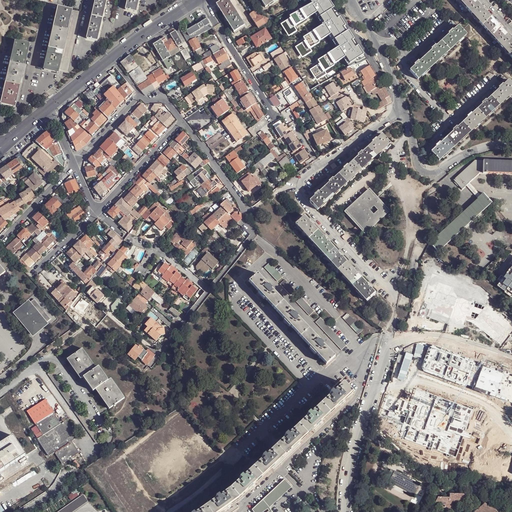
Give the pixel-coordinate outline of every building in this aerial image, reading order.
[(96,0),(87,39),(97,41),(102,20),(106,0),(96,0)] [(139,0),(128,0),(126,10),(136,12),(139,0)] [(222,0),(216,4),(233,32),(244,25),(228,0),(222,0)] [(458,0),(469,11),(477,3),(474,0),(458,0)] [(482,8),(477,3),(469,11),(482,26),(490,18),(486,13),(487,12),(483,7),(482,8)] [(72,12),(59,8),(44,70),(58,73),(72,12)] [(297,30),(306,25),(302,19),(304,18),(303,17),(302,14),(301,13),(299,11),(290,17),(297,30)] [(268,18),(256,16),(254,12),(249,15),(258,28),(266,23),(268,18)] [(483,27),(484,28),(493,20),(491,19),(490,18),(482,26),(483,27)] [(212,28),(207,20),(202,22),(207,31),(212,28)] [(484,28),(498,43),(506,35),(501,30),(503,29),(499,25),(498,26),(493,20),(484,28)] [(202,22),(183,33),(188,42),(207,31),(202,22)] [(245,26),(244,25),(233,32),(234,33),(245,26)] [(321,30),(322,32),(314,36),(317,42),(322,40),(324,43),(339,36),(337,32),(330,35),(329,32),(333,30),(331,25),(321,30)] [(466,35),(457,25),(441,40),(450,49),(466,35)] [(265,28),(254,35),(256,39),(254,40),(258,46),(271,38),(265,28)] [(183,43),(176,31),(170,34),(173,38),(178,47),(183,43)] [(236,41),(239,46),(249,40),(248,38),(246,35),(236,41)] [(511,57),(511,58),(511,57),(511,38),(511,40),(506,35),(498,43),(511,57)] [(359,47),(351,36),(295,67),(296,68),(299,74),(301,77),(302,79),(320,69),(322,68),(359,47)] [(178,47),(173,38),(167,41),(165,37),(161,39),(168,52),(169,52),(178,47)] [(189,42),(195,52),(196,51),(202,48),(199,43),(196,38),(189,42)] [(153,44),(163,61),(168,58),(171,56),(169,52),(168,52),(161,39),(153,44)] [(450,49),(441,40),(425,55),(433,64),(450,49)] [(30,45),(16,42),(1,104),(15,107),(30,45)] [(220,51),(216,45),(210,48),(211,50),(204,55),(204,56),(206,59),(209,57),(213,55),(220,51)] [(282,46),(276,50),(270,54),(274,60),(280,56),(282,55),(286,52),(282,46)] [(180,51),(178,47),(169,52),(171,56),(180,51)] [(192,57),(186,48),(181,52),(187,60),(192,57)] [(213,55),(219,65),(221,63),(228,59),(222,50),(220,51),(213,55)] [(247,58),(253,68),(264,61),(260,55),(259,56),(257,57),(254,53),(247,58)] [(139,67),(130,55),(120,63),(129,74),(134,70),(139,67)] [(274,60),(278,65),(280,64),(285,72),(290,68),(292,67),(286,58),(284,60),(283,57),(282,55),(280,56),(274,60)] [(433,64),(425,55),(409,70),(417,79),(433,64)] [(212,62),(209,57),(206,59),(200,63),(203,66),(205,69),(206,68),(205,66),(212,62)] [(169,60),(168,58),(163,61),(167,69),(172,66),(171,63),(173,62),(171,59),(169,60)] [(188,62),(191,68),(197,64),(194,59),(193,58),(188,62)] [(231,64),(229,60),(222,64),(218,66),(221,70),(231,64)] [(208,66),(205,69),(211,77),(214,75),(208,66)] [(334,71),(337,76),(341,73),(346,71),(345,69),(343,66),(334,71)] [(375,76),(369,66),(361,71),(366,79),(362,82),(365,87),(367,86),(371,92),(374,89),(382,101),(375,105),(375,106),(378,111),(389,104),(385,98),(389,96),(387,92),(384,88),(384,87),(380,90),(372,78),(375,76)] [(144,73),(139,67),(134,70),(129,74),(134,81),(144,73)] [(280,84),(283,89),(291,83),(292,83),(295,81),(298,79),(296,76),(293,71),(290,68),(285,72),(283,73),(287,79),(280,84)] [(351,71),(349,68),(346,71),(341,73),(345,81),(349,79),(352,78),(354,77),(354,76),(357,75),(356,74),(355,73),(353,69),(351,71)] [(150,69),(144,73),(148,79),(154,76),(153,74),(150,69)] [(167,79),(161,69),(153,74),(154,76),(158,84),(159,83),(164,80),(167,79)] [(324,76),(320,69),(302,79),(305,83),(308,88),(309,90),(310,91),(327,81),(324,76)] [(239,76),(236,71),(230,74),(233,78),(229,80),(232,85),(241,80),(239,76)] [(324,76),(327,81),(336,76),(337,76),(334,71),(326,75),(324,76)] [(134,81),(138,86),(148,79),(144,73),(134,81)] [(181,80),(185,87),(197,80),(193,73),(181,80)] [(118,83),(112,76),(107,79),(113,86),(115,85),(118,83)] [(148,79),(156,89),(161,87),(160,86),(162,85),(161,84),(160,84),(159,83),(158,84),(154,76),(148,79)] [(113,86),(107,79),(101,85),(107,92),(113,86)] [(156,89),(148,79),(138,86),(145,96),(156,89)] [(295,88),(297,91),(303,87),(301,84),(302,83),(300,81),(299,82),(298,79),(295,81),(298,86),(295,88)] [(492,94),(501,104),(511,93),(511,85),(507,80),(492,94)] [(249,92),(242,81),(234,86),(237,90),(238,89),(242,95),(249,92)] [(333,83),(325,88),(332,100),(335,98),(337,102),(336,103),(342,112),(351,106),(349,101),(346,97),(347,96),(345,92),(342,94),(340,89),(338,91),(336,88),(333,83)] [(117,91),(124,99),(132,92),(127,87),(125,84),(122,87),(119,89),(117,91)] [(106,99),(93,85),(89,88),(102,102),(106,99)] [(98,88),(104,95),(107,92),(101,85),(98,88)] [(205,88),(203,86),(187,97),(193,104),(196,101),(197,102),(208,94),(213,95),(214,86),(207,85),(206,88),(205,88)] [(117,91),(113,86),(107,92),(104,95),(107,99),(108,100),(116,109),(124,99),(117,91)] [(297,91),(302,99),(308,95),(311,93),(310,91),(309,90),(306,91),(305,90),(303,87),(297,91)] [(231,102),(234,100),(230,94),(227,90),(225,91),(223,92),(223,93),(231,102)] [(250,94),(240,100),(246,110),(251,107),(256,104),(250,94)] [(501,104),(492,94),(476,108),(485,118),(501,104)] [(308,95),(302,99),(306,104),(311,99),(310,98),(308,95)] [(288,99),(292,106),(297,102),(293,96),(291,97),(290,96),(288,98),(289,99),(288,99)] [(317,107),(313,99),(311,99),(306,104),(310,111),(317,107)] [(116,109),(108,100),(104,105),(100,109),(99,110),(100,110),(107,118),(111,113),(116,109)] [(230,110),(222,100),(211,108),(212,109),(215,112),(217,110),(221,116),(230,110)] [(98,109),(99,110),(100,109),(104,105),(101,102),(97,102),(94,105),(96,107),(98,109)] [(299,108),(300,107),(297,102),(292,106),(290,107),(289,107),(291,111),(298,106),(299,108)] [(151,109),(155,112),(161,103),(154,104),(151,109)] [(82,111),(74,104),(71,107),(79,115),(79,114),(82,111)] [(133,113),(139,119),(141,118),(143,115),(146,112),(147,110),(141,104),(133,113)] [(256,104),(251,107),(253,109),(260,120),(263,117),(264,117),(256,104)] [(327,120),(318,106),(317,107),(310,111),(312,114),(316,122),(318,125),(327,120)] [(79,115),(71,107),(65,113),(69,117),(70,118),(71,119),(74,121),(80,115),(79,115)] [(460,123),(470,132),(485,118),(476,108),(460,123)] [(253,109),(250,111),(258,122),(260,120),(253,109)] [(362,110),(353,109),(352,111),(351,116),(350,119),(364,122),(366,111),(362,110)] [(82,111),(79,114),(82,117),(83,116),(88,121),(90,119),(88,116),(83,112),(82,111)] [(160,111),(155,116),(159,121),(165,126),(166,127),(167,128),(170,124),(175,119),(168,112),(164,116),(160,111)] [(92,121),(99,127),(106,119),(99,112),(96,115),(91,120),(92,121)] [(125,120),(133,128),(139,121),(132,114),(130,116),(125,120)] [(240,124),(233,114),(222,122),(224,124),(225,126),(227,124),(231,131),(240,124)] [(87,122),(80,115),(74,121),(78,125),(79,126),(80,124),(82,127),(87,122)] [(155,116),(154,116),(152,118),(151,119),(153,121),(156,124),(157,123),(159,121),(155,116)] [(251,128),(256,133),(268,124),(263,117),(260,120),(251,128)] [(347,117),(344,120),(346,123),(339,128),(345,136),(352,130),(351,128),(354,126),(347,117)] [(343,118),(336,124),(339,128),(346,123),(344,120),(343,118)] [(70,130),(78,125),(74,121),(71,119),(70,119),(65,123),(70,130)] [(82,127),(85,129),(92,121),(91,120),(90,119),(88,121),(87,122),(82,127)] [(125,120),(123,119),(116,126),(118,127),(125,120)] [(136,131),(133,128),(125,120),(118,127),(127,137),(128,136),(127,135),(131,131),(136,136),(139,133),(138,133),(136,131)] [(99,127),(92,121),(85,129),(91,135),(99,127)] [(470,132),(460,123),(445,137),(454,147),(470,132)] [(152,129),(158,135),(162,131),(161,130),(164,127),(160,124),(159,125),(156,128),(154,127),(152,129)] [(248,135),(240,124),(231,131),(236,137),(234,138),(236,140),(237,142),(248,135)] [(281,124),(275,128),(281,138),(284,137),(289,146),(293,152),(292,154),(294,157),(295,156),(300,164),(310,157),(308,155),(307,153),(308,152),(306,149),(301,152),(299,149),(302,147),(298,140),(297,141),(296,138),(294,135),(295,134),(291,127),(288,129),(285,131),(283,128),(281,124)] [(68,131),(74,146),(77,150),(88,142),(84,139),(89,135),(79,126),(78,125),(70,130),(68,131)] [(141,136),(150,143),(156,137),(149,130),(147,128),(146,127),(145,128),(146,129),(144,131),(145,132),(143,134),(141,136)] [(113,131),(114,132),(119,136),(122,133),(116,128),(113,131)] [(254,137),(257,135),(256,133),(251,128),(248,130),(254,137)] [(55,138),(49,130),(42,135),(38,139),(36,142),(38,143),(43,148),(54,139),(55,138)] [(327,130),(313,136),(318,146),(324,143),(327,142),(332,140),(327,130)] [(109,138),(119,148),(125,142),(119,136),(114,132),(109,138)] [(184,132),(176,141),(182,146),(185,142),(189,138),(184,132)] [(263,141),(271,150),(272,149),(275,148),(272,145),(272,144),(268,140),(266,137),(263,133),(259,136),(263,141)] [(144,144),(147,147),(150,143),(141,136),(141,135),(139,137),(142,139),(140,141),(139,142),(142,145),(144,144)] [(391,143),(382,135),(377,140),(376,138),(372,142),(373,143),(368,148),(376,157),(391,143)] [(454,147),(445,137),(429,151),(432,154),(439,161),(454,147)] [(119,148),(109,138),(100,148),(101,149),(103,150),(106,153),(110,157),(117,150),(119,148)] [(43,148),(46,151),(50,148),(56,142),(57,142),(54,139),(43,148)] [(253,143),(251,139),(241,147),(243,150),(253,143)] [(56,142),(65,161),(66,158),(58,141),(57,141),(57,142),(56,142)] [(170,146),(177,152),(180,149),(181,147),(175,141),(170,146)] [(38,143),(36,142),(22,155),(23,157),(38,143)] [(56,142),(50,148),(51,150),(54,157),(55,156),(58,162),(62,166),(64,167),(65,161),(56,142)] [(136,145),(143,151),(146,147),(147,147),(144,144),(142,145),(139,142),(136,145)] [(191,149),(185,142),(182,146),(187,152),(188,152),(191,149)] [(43,148),(38,143),(23,157),(33,166),(38,170),(40,168),(42,171),(44,169),(49,174),(50,173),(52,171),(55,173),(62,166),(58,162),(48,152),(46,151),(43,148)] [(132,149),(139,155),(143,151),(136,145),(134,147),(132,149)] [(164,154),(170,159),(172,157),(177,152),(170,146),(164,154)] [(100,148),(93,156),(93,157),(101,149),(100,148)] [(376,157),(368,148),(363,153),(362,151),(357,155),(358,157),(353,162),(361,170),(376,157)] [(93,157),(99,162),(103,159),(101,158),(103,156),(100,153),(103,150),(101,149),(93,157)] [(277,160),(279,158),(272,149),(271,150),(270,151),(271,153),(277,160)] [(236,154),(233,151),(226,156),(226,157),(231,164),(238,158),(239,158),(236,154)] [(194,154),(190,158),(186,154),(188,152),(187,152),(182,157),(195,169),(202,161),(194,154)] [(123,157),(130,164),(133,161),(129,158),(126,154),(123,157)] [(169,170),(165,167),(170,161),(162,154),(160,156),(161,157),(157,161),(164,168),(167,171),(168,171),(169,170)] [(263,161),(266,165),(275,158),(272,154),(263,161)] [(96,167),(96,168),(101,163),(99,162),(93,157),(93,156),(88,160),(91,162),(96,167)] [(279,162),(284,170),(292,165),(287,156),(283,159),(279,162)] [(14,160),(21,168),(25,165),(18,158),(14,160)] [(231,164),(238,173),(245,168),(238,158),(231,164)] [(197,171),(208,163),(210,162),(207,159),(204,161),(196,170),(197,171)] [(7,165),(14,174),(21,168),(14,160),(7,165)] [(460,174),(468,183),(479,173),(483,173),(483,160),(475,160),(460,174)] [(511,161),(483,160),(483,173),(511,174),(511,161)] [(157,161),(149,169),(157,176),(158,177),(162,173),(164,175),(167,171),(164,168),(157,161)] [(260,162),(252,168),(255,171),(259,168),(261,171),(265,168),(260,162)] [(361,170),(353,162),(348,166),(347,165),(343,169),(344,170),(339,175),(347,183),(361,170)] [(14,174),(7,165),(0,170),(0,173),(6,179),(11,175),(12,175),(14,174)] [(85,168),(88,177),(96,175),(95,171),(94,168),(94,165),(88,167),(85,168)] [(109,168),(118,176),(120,173),(114,167),(111,165),(109,168)] [(49,174),(44,169),(42,171),(40,168),(38,170),(38,171),(46,178),(49,174)] [(178,177),(183,173),(184,172),(180,168),(174,174),(178,177)] [(143,176),(150,183),(155,178),(157,176),(149,169),(143,176)] [(190,182),(195,188),(200,184),(201,185),(209,179),(206,176),(208,174),(205,170),(190,182)] [(29,172),(20,178),(21,180),(21,181),(28,176),(30,175),(29,172)] [(102,182),(108,189),(115,183),(112,180),(116,176),(112,172),(102,182)] [(180,181),(186,176),(183,173),(178,177),(176,178),(178,180),(180,181)] [(28,176),(21,181),(30,188),(33,185),(35,187),(41,181),(34,174),(30,178),(28,176)] [(466,186),(468,183),(460,174),(453,180),(462,190),(466,186)] [(64,182),(65,183),(74,179),(73,176),(70,175),(64,182)] [(241,182),(246,188),(246,189),(247,191),(248,191),(249,192),(257,186),(258,185),(252,178),(250,175),(247,178),(241,182)] [(332,197),(347,183),(339,175),(334,180),(332,178),(328,183),(329,184),(324,188),(332,197)] [(153,186),(150,183),(143,176),(136,183),(140,187),(144,183),(146,185),(147,186),(148,185),(152,188),(154,187),(153,186)] [(261,184),(255,176),(252,178),(258,185),(257,186),(258,186),(261,184)] [(0,185),(6,191),(9,189),(7,186),(0,178),(0,185)] [(79,188),(74,179),(65,183),(69,193),(79,188)] [(203,197),(217,185),(214,181),(212,183),(209,179),(201,185),(203,187),(197,191),(203,197)] [(173,186),(175,189),(185,183),(183,180),(180,181),(179,182),(173,186)] [(34,191),(43,183),(41,181),(35,187),(33,185),(30,188),(32,190),(34,191)] [(94,188),(100,196),(101,195),(105,191),(108,189),(102,182),(102,181),(100,183),(94,188)] [(11,183),(7,186),(9,189),(6,191),(8,193),(10,191),(14,187),(11,183)] [(140,187),(136,183),(129,191),(137,199),(140,195),(144,191),(141,189),(140,187)] [(468,183),(466,186),(478,198),(481,196),(468,183)] [(221,191),(218,187),(212,192),(213,193),(215,196),(221,191)] [(18,207),(31,200),(30,198),(35,195),(32,190),(30,188),(27,190),(27,191),(23,194),(25,197),(22,199),(17,201),(15,203),(18,207)] [(332,197),(324,188),(319,193),(318,192),(314,196),(315,197),(310,202),(318,211),(332,197)] [(368,190),(345,211),(366,234),(389,213),(368,190)] [(129,191),(122,198),(130,206),(133,203),(135,205),(139,200),(137,199),(129,191)] [(83,203),(77,192),(76,193),(72,197),(71,198),(69,200),(71,203),(74,207),(75,208),(76,208),(76,209),(79,206),(83,203)] [(492,203),(483,193),(481,196),(478,198),(477,199),(478,199),(436,239),(435,238),(430,243),(439,252),(492,203)] [(64,201),(61,199),(58,201),(61,204),(64,206),(69,200),(71,198),(69,197),(69,196),(64,201)] [(45,207),(53,214),(56,211),(55,210),(60,206),(61,204),(58,201),(55,198),(54,197),(48,203),(45,207)] [(130,206),(122,198),(119,201),(115,205),(126,215),(124,217),(118,223),(128,232),(136,221),(138,219),(136,216),(137,216),(139,219),(141,216),(138,214),(130,206)] [(230,207),(225,201),(220,205),(222,207),(227,212),(228,214),(229,214),(233,210),(230,207)] [(15,203),(14,202),(7,206),(4,208),(3,209),(1,210),(0,210),(5,219),(20,211),(18,207),(15,203)] [(204,206),(202,203),(190,211),(192,214),(204,206)] [(121,211),(115,205),(112,209),(108,213),(113,218),(116,216),(119,212),(121,211)] [(159,205),(150,214),(157,221),(164,214),(165,212),(159,205)] [(220,205),(211,213),(213,215),(222,207),(220,205)] [(71,209),(68,211),(69,213),(67,215),(73,223),(85,214),(79,206),(76,209),(76,208),(75,208),(74,207),(71,209)] [(145,206),(138,214),(141,216),(147,208),(145,206)] [(227,212),(222,207),(213,215),(218,220),(227,212)] [(207,226),(212,231),(214,228),(215,228),(220,224),(221,225),(224,229),(234,220),(231,216),(230,215),(229,214),(228,214),(227,212),(218,220),(213,215),(213,216),(208,220),(205,223),(207,226)] [(39,213),(33,218),(37,223),(42,228),(48,222),(47,221),(45,219),(39,213)] [(170,220),(164,214),(157,221),(155,223),(161,229),(166,225),(170,220)] [(54,222),(48,216),(45,219),(47,221),(48,222),(49,223),(51,225),(54,222)] [(310,241),(319,233),(313,227),(314,225),(310,221),(309,222),(304,217),(295,225),(310,241)] [(170,228),(175,223),(171,219),(170,220),(166,225),(170,228)] [(42,228),(37,223),(34,225),(41,232),(41,233),(43,231),(44,230),(43,229),(42,228)] [(212,231),(207,226),(205,223),(199,228),(204,233),(207,230),(209,233),(212,231)] [(34,225),(33,224),(27,230),(27,231),(29,233),(31,234),(32,234),(35,237),(41,232),(34,225)] [(29,233),(25,229),(17,236),(21,240),(29,233)] [(114,246),(116,249),(123,240),(120,238),(119,239),(117,237),(117,235),(110,229),(110,230),(106,233),(112,239),(109,242),(114,246)] [(36,239),(39,242),(46,235),(43,231),(41,233),(36,239)] [(177,232),(170,241),(174,244),(175,242),(180,246),(179,248),(186,254),(188,251),(189,253),(195,246),(192,242),(193,240),(188,236),(185,240),(182,238),(183,237),(177,232)] [(325,256),(333,249),(328,243),(330,242),(326,238),(325,239),(319,233),(310,241),(325,256)] [(39,242),(46,249),(54,241),(50,237),(49,237),(46,235),(39,242)] [(60,241),(53,235),(51,237),(50,237),(54,241),(57,244),(60,241)] [(86,235),(80,241),(93,254),(95,256),(98,254),(93,248),(91,250),(90,249),(95,245),(86,235)] [(15,253),(17,251),(16,250),(14,247),(20,241),(21,241),(17,237),(6,247),(13,255),(15,253)] [(41,256),(47,249),(46,249),(39,242),(36,239),(35,238),(33,240),(37,243),(33,248),(41,256)] [(14,247),(16,250),(23,245),(20,241),(14,247)] [(80,241),(73,247),(75,248),(82,256),(85,253),(89,257),(93,254),(80,241)] [(114,246),(109,242),(102,250),(107,254),(108,252),(111,250),(114,246)] [(41,256),(33,248),(27,254),(35,261),(41,256)] [(82,256),(75,248),(67,255),(75,262),(82,256)] [(102,250),(101,249),(98,253),(101,256),(100,257),(105,262),(109,257),(107,254),(102,250)] [(338,271),(347,263),(342,258),(343,257),(339,252),(338,253),(333,249),(325,256),(338,271)] [(128,257),(120,250),(114,258),(121,265),(128,257)] [(208,253),(198,265),(200,266),(201,269),(201,270),(203,272),(206,269),(208,271),(211,268),(213,269),(219,262),(208,253)] [(25,263),(27,266),(33,260),(34,262),(35,261),(27,254),(22,259),(21,260),(25,263)] [(23,266),(25,263),(21,260),(22,259),(18,256),(16,258),(23,266)] [(113,269),(115,271),(121,265),(114,258),(108,265),(109,265),(113,269)] [(103,264),(99,260),(93,267),(97,271),(103,264)] [(511,272),(509,270),(511,265),(511,260),(509,264),(510,265),(502,276),(501,276),(498,280),(500,282),(506,275),(509,277),(511,272)] [(69,266),(84,282),(88,278),(84,274),(81,270),(75,265),(73,263),(69,266)] [(338,271),(341,273),(349,265),(347,263),(338,271)] [(164,264),(156,274),(161,278),(162,277),(169,281),(167,283),(172,287),(172,288),(177,292),(178,291),(184,295),(183,297),(188,301),(197,291),(192,287),(194,284),(187,279),(185,282),(180,278),(181,277),(176,273),(178,270),(171,265),(169,268),(164,264)] [(264,268),(277,282),(282,278),(274,269),(269,264),(264,268)] [(354,288),(362,280),(358,275),(359,274),(355,270),(354,271),(349,265),(341,273),(354,288)] [(511,265),(509,270),(511,272),(509,277),(506,275),(500,282),(497,286),(505,292),(507,290),(511,294),(511,265)] [(93,267),(92,266),(84,274),(88,278),(90,280),(97,271),(93,267)] [(96,274),(100,277),(104,271),(101,268),(98,272),(96,274)] [(326,365),(334,357),(257,275),(249,282),(261,295),(273,308),(287,323),(298,335),(314,351),(326,365)] [(59,281),(53,286),(60,293),(70,302),(77,295),(60,279),(61,278),(60,276),(57,279),(59,281)] [(479,299),(481,293),(429,276),(419,307),(422,309),(421,312),(422,312),(430,318),(445,323),(447,319),(463,324),(466,315),(473,317),(471,322),(476,323),(503,345),(508,338),(511,338),(511,321),(486,301),(478,311),(481,301),(479,299)] [(127,282),(133,287),(137,282),(132,277),(127,282)] [(140,293),(147,286),(140,279),(137,282),(133,287),(136,289),(139,292),(140,293)] [(368,303),(376,295),(371,289),(372,288),(368,284),(367,285),(362,280),(354,288),(368,303)] [(280,285),(290,296),(295,291),(285,281),(280,285)] [(60,293),(53,286),(48,290),(66,310),(71,304),(70,302),(60,293)] [(104,296),(93,286),(87,293),(98,303),(104,296)] [(155,293),(147,286),(140,293),(148,300),(155,293)] [(146,305),(149,301),(148,300),(140,293),(139,292),(136,296),(146,305)] [(157,295),(155,293),(148,300),(149,301),(150,303),(154,299),(160,304),(164,301),(162,300),(157,295)] [(136,296),(129,305),(139,314),(142,311),(146,307),(147,306),(146,305),(136,296)] [(296,303),(309,316),(314,312),(301,298),(296,303)] [(34,299),(16,314),(33,334),(50,319),(34,299)] [(70,308),(66,312),(70,316),(75,321),(82,314),(77,309),(74,312),(70,308)] [(343,318),(358,335),(359,334),(363,330),(348,314),(343,318)] [(146,324),(145,324),(148,327),(144,331),(156,341),(161,335),(163,335),(162,328),(158,329),(157,327),(159,325),(151,318),(150,319),(148,318),(144,322),(146,324)] [(342,350),(346,346),(329,328),(321,319),(316,323),(342,350)] [(129,355),(135,360),(137,356),(142,351),(138,347),(136,346),(129,355)] [(137,356),(142,360),(144,358),(144,357),(148,353),(146,351),(139,346),(138,347),(142,351),(137,356)] [(96,369),(82,349),(69,359),(83,378),(84,378),(87,375),(96,369)] [(148,349),(146,351),(148,353),(153,357),(155,355),(148,349)] [(153,357),(148,353),(144,357),(144,358),(149,362),(153,357)] [(67,360),(81,379),(83,378),(69,359),(67,360)] [(108,381),(99,367),(96,369),(87,375),(97,388),(108,381)] [(54,370),(48,374),(97,443),(102,439),(100,436),(99,436),(54,370)] [(489,397),(499,401),(508,376),(498,372),(489,397)] [(87,375),(84,378),(93,391),(95,390),(97,388),(87,375)] [(111,379),(108,381),(97,388),(111,408),(125,398),(111,379)] [(321,404),(329,413),(335,407),(336,408),(341,403),(347,398),(346,397),(352,392),(344,383),(333,392),(332,391),(330,394),(331,395),(321,404)] [(95,390),(110,409),(111,408),(97,388),(95,390)] [(298,425),(306,434),(312,429),(313,430),(319,424),(324,419),(323,418),(329,413),(321,404),(311,413),(310,412),(307,415),(308,416),(298,425)] [(0,444),(12,436),(25,456),(38,448),(11,407),(0,413),(0,444)] [(36,424),(43,435),(38,439),(49,456),(55,452),(62,464),(79,453),(72,441),(78,437),(67,420),(61,424),(53,413),(36,424)] [(290,450),(298,443),(301,439),(306,434),(298,425),(288,434),(287,433),(285,435),(286,437),(282,441),(290,450)] [(0,472),(25,456),(12,436),(0,444),(0,472)] [(276,446),(284,455),(285,454),(290,450),(282,441),(277,445),(276,446)] [(270,451),(278,460),(284,455),(276,446),(270,451)] [(273,466),(279,461),(278,460),(270,451),(266,455),(265,454),(262,456),(263,457),(258,462),(267,471),(267,472),(273,466)] [(73,461),(77,468),(86,463),(82,456),(73,461)] [(253,467),(261,476),(264,473),(267,471),(258,462),(256,465),(253,467)] [(231,488),(238,497),(244,492),(245,492),(251,487),(256,482),(255,481),(261,476),(253,467),(243,476),(242,475),(240,477),(241,479),(231,488)] [(414,494),(419,484),(415,482),(415,483),(408,480),(409,479),(401,475),(401,476),(399,475),(399,474),(394,471),(392,475),(389,480),(410,491),(410,492),(414,494)] [(285,480),(253,510),(253,511),(260,511),(267,508),(268,507),(278,497),(291,485),(285,480)] [(206,506),(209,511),(217,511),(218,511),(219,511),(225,507),(232,503),(231,502),(238,497),(231,488),(220,496),(219,494),(216,497),(216,498),(206,506)] [(71,511),(88,501),(83,494),(58,511),(71,511)] [(451,511),(457,511),(457,506),(454,506),(454,504),(465,504),(465,495),(450,494),(449,498),(438,498),(434,504),(442,504),(442,506),(445,506),(445,508),(446,509),(446,511),(451,511)] [(497,511),(491,503),(488,506),(486,503),(475,511),(497,511)]
